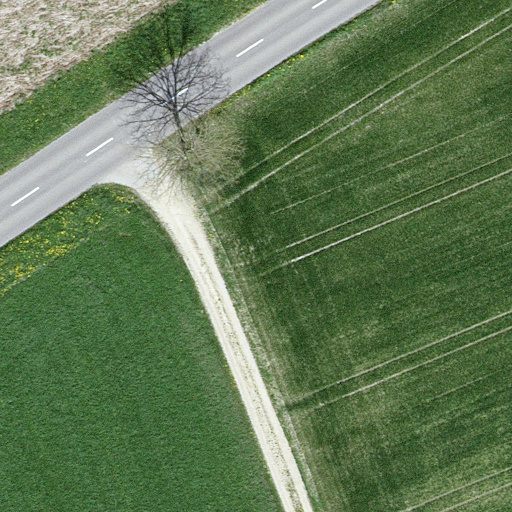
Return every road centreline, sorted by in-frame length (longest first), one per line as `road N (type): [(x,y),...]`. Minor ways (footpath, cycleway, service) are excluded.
road 1 (track): [(286,511),(135,123)]
road 2 (tertiary): [(0,213),(329,0)]
